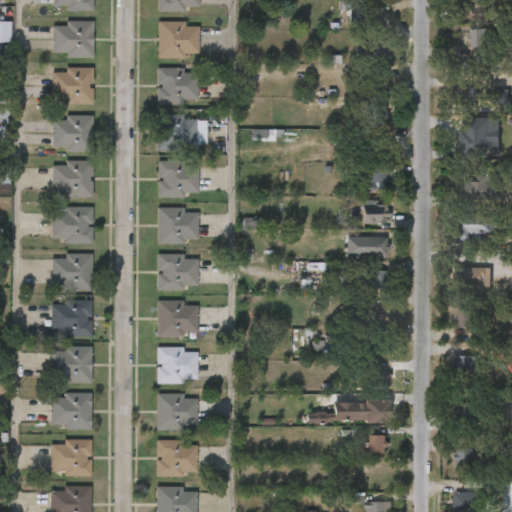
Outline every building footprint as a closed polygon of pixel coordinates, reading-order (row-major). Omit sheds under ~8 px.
[(92,0),(92,10),(51,9),(51,0),(92,0)] [(156,11),(156,0),(196,0),(196,11),(156,11)] [(468,21),(466,0),(477,0),(477,5),(488,5),(489,20),(468,21)] [(384,28),(360,28),(360,7),(384,7),(384,28)] [(0,21),(8,21),(8,41),(0,41),(0,21)] [(91,21),(91,56),(50,56),(51,21),(91,21)] [(196,21),(196,57),(156,57),(156,21),(196,21)] [(469,29),(488,29),(488,51),(469,51),(469,29)] [(383,57),(352,57),(352,39),(383,39),(383,57)] [(91,67),(91,103),(50,103),(50,67),(91,67)] [(155,103),(155,68),(195,68),(195,103),(155,103)] [(383,74),(383,90),(357,90),(357,74),(383,74)] [(455,88),(455,102),(470,103),(471,88),(455,88)] [(364,127),(364,102),(384,102),(384,127),(364,127)] [(90,115),(90,150),(50,150),(50,115),(90,115)] [(204,149),(154,148),(154,115),(204,116),(204,149)] [(469,143),(452,143),(452,121),(469,121),(469,143)] [(273,130),(251,130),(251,139),(273,139),(273,130)] [(0,158),(0,183),(8,184),(9,152),(0,151),(0,158)] [(195,195),(156,195),(156,161),(195,161),(195,195)] [(90,162),(90,196),(50,196),(50,162),(90,162)] [(362,189),(362,167),(387,167),(387,189),(362,189)] [(463,200),(498,201),(498,175),(479,175),(479,182),(463,182),(463,200)] [(361,222),(361,202),(387,202),(387,222),(361,222)] [(49,206),(90,207),(90,242),(49,242),(49,206)] [(155,207),(196,207),(196,242),(155,242),(155,207)] [(241,229),(251,229),(251,227),(259,227),(260,220),(241,220),(241,229)] [(453,221),(491,221),(491,241),(453,241),(453,221)] [(384,232),(384,255),(362,255),(362,232),(384,232)] [(0,264),(7,264),(8,244),(0,244),(0,264)] [(155,253),(195,253),(195,284),(155,285),(155,253)] [(90,291),(91,254),(64,254),(63,259),(50,259),(49,286),(63,286),(63,291),(90,291)] [(491,287),(491,268),(456,268),(456,286),(491,287)] [(387,287),(360,287),(360,269),(387,269),(387,287)] [(90,336),(49,336),(49,299),(90,299),(90,336)] [(181,299),(181,304),(195,303),(195,336),(155,337),(154,299),(181,299)] [(477,327),(455,327),(455,308),(477,308),(477,327)] [(360,336),(386,336),(386,355),(360,355),(360,336)] [(90,345),(90,381),(50,381),(50,345),(90,345)] [(195,382),(153,382),(153,347),(195,347),(195,382)] [(456,355),(476,356),(475,372),(455,371),(456,355)] [(384,367),(384,388),(365,388),(365,367),(384,367)] [(89,393),(89,428),(49,428),(49,393),(89,393)] [(194,393),(194,429),(154,429),(154,393),(194,393)] [(362,422),(362,401),(387,401),(387,422),(362,422)] [(457,422),(472,422),(472,404),(458,404),(457,422)] [(368,435),(387,435),(387,454),(368,454),(368,435)] [(89,474),(48,474),(48,439),(89,439),(89,474)] [(154,440),(194,440),(194,476),(154,475),(154,440)] [(471,446),(472,464),(456,465),(455,447),(471,446)] [(89,486),(89,511),(48,511),(48,486),(89,486)] [(154,511),(154,487),(194,487),(194,511),(154,511)] [(453,511),(453,491),(480,491),(480,511),(453,511)] [(387,500),(387,511),(365,511),(365,500),(387,500)]
